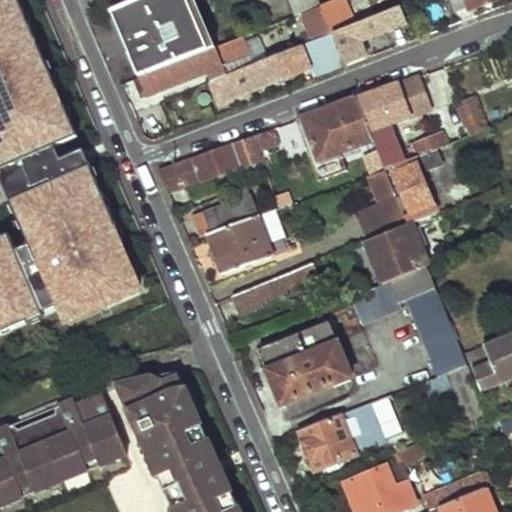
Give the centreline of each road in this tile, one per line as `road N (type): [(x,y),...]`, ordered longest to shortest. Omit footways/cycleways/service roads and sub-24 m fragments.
road 1 (residential): [(136,160),(511,19)]
road 2 (residential): [(136,160),(287,511)]
road 3 (residential): [(67,0),(136,160)]
